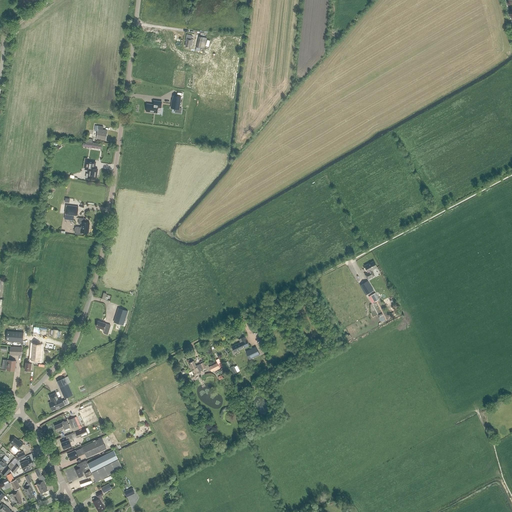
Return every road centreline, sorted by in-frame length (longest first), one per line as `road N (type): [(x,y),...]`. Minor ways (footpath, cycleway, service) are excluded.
road 1 (unclassified): [(23,402),(69,349),(103,252),(138,0)]
road 2 (track): [(511,175),(233,321)]
road 3 (residential): [(226,325),(33,426)]
